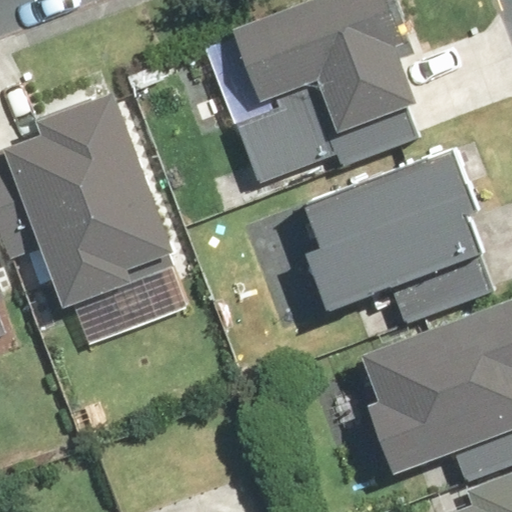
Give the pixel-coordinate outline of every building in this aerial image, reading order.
[(401,0),(331,0),(247,31),(276,111),(246,122),(267,181),(343,153),(349,170),(427,142),(418,119),(441,110),(401,0)] [(28,141),(78,307),(153,284),(150,273),(186,263),(136,94),(49,120),(53,133),(28,141)] [(474,152),(320,209),(334,249),(318,255),(342,322),(407,298),(417,325),(504,293),(490,255),(503,250),(490,216),(497,214),(474,152)] [(0,313),(23,305),(0,247),(0,313)] [(511,309),(372,357),(388,404),(381,407),(405,479),(466,458),(474,481),(511,467),(511,309)] [(511,511),(511,476),(477,490),(482,506),(464,511),(511,511)]
